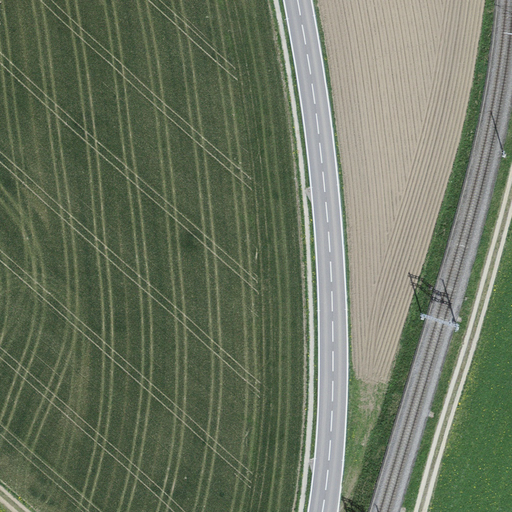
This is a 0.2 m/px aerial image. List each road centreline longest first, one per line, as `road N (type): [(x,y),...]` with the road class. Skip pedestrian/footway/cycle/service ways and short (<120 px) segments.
road 1 (secondary): [(297,0),(330,262),(322,511)]
road 2 (track): [(420,511),(511,189)]
